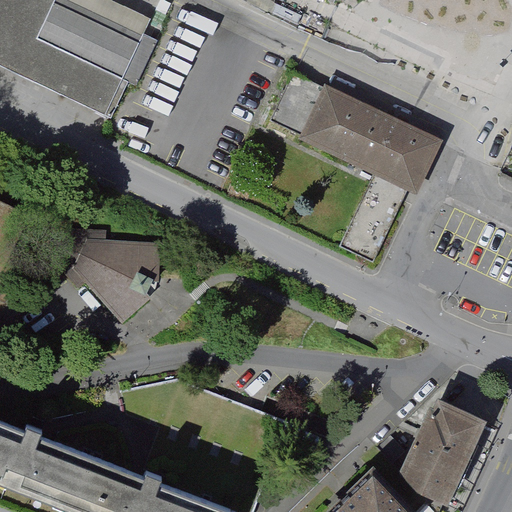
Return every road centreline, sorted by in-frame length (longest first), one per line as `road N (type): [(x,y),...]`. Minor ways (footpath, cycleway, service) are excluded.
road 1 (residential): [(0,116),(468,341)]
road 2 (residential): [(468,341),(431,369),(216,351),(0,390)]
